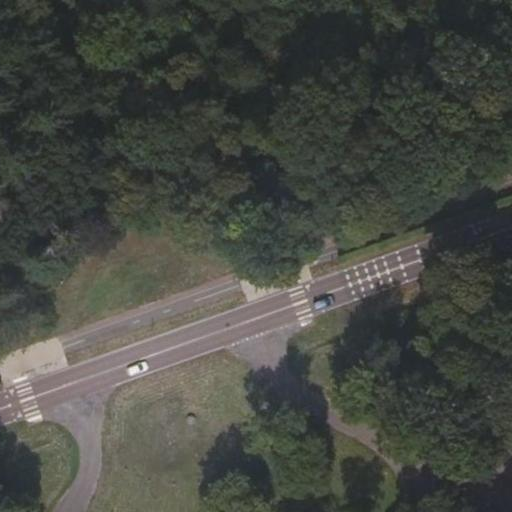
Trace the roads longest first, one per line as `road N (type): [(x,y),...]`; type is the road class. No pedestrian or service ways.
road 1 (primary): [(250,320),(511,227)]
road 2 (unclassified): [(404,511),(399,462),(337,413),(274,381),(250,320)]
road 3 (primary): [(82,378),(250,320)]
road 4 (unclassified): [(82,378),(90,442),(60,511)]
road 5 (track): [(0,157),(82,248)]
